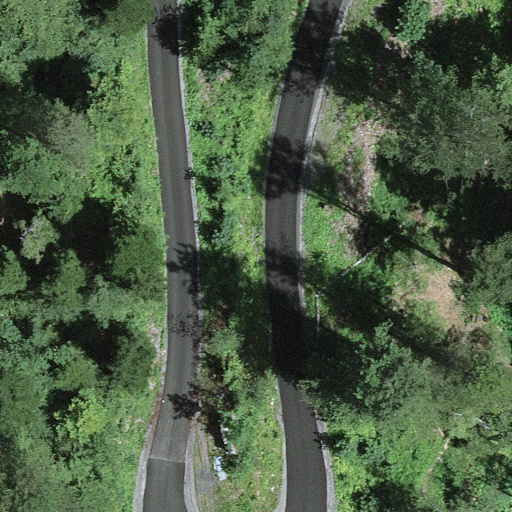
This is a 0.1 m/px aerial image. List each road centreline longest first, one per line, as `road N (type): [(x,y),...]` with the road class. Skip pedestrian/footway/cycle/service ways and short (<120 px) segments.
road 1 (track): [(309,511),(283,257),(295,118),(328,0)]
road 2 (track): [(166,0),(178,202),(197,337),(172,479),(181,511)]
